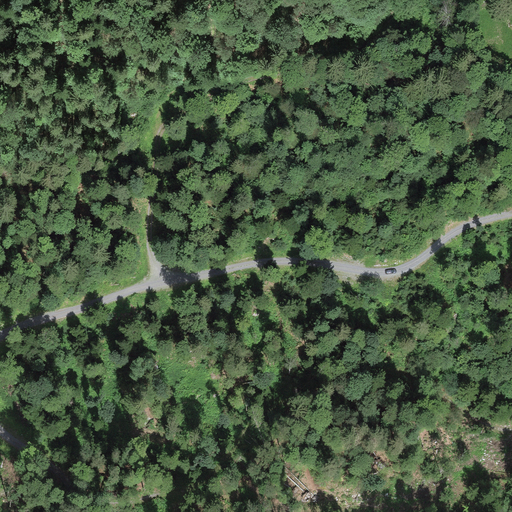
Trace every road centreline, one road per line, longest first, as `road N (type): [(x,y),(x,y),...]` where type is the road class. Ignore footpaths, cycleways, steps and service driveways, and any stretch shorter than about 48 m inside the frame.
road 1 (track): [(511,215),(475,219),(398,272),(258,266),(151,283),(16,324),(0,338)]
road 2 (track): [(0,428),(94,511)]
